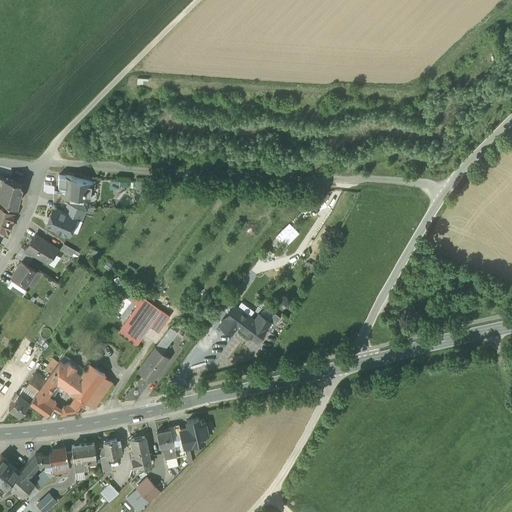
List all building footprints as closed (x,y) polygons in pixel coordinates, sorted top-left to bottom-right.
[(92,177),(66,174),(66,175),(65,183),(64,189),(64,191),(70,192),(90,194),(92,177)] [(119,176),(110,176),(109,183),(119,184),(119,176)] [(20,183),(4,177),(0,187),(0,204),(14,209),(22,186),(20,183)] [(145,187),(151,179),(135,177),(134,183),(138,186),(145,187)] [(64,189),(53,187),(52,196),(67,198),(69,198),(70,192),(64,191),(64,189)] [(69,198),(67,198),(63,208),(71,211),(71,212),(75,213),(81,216),(85,205),(83,200),(69,198)] [(63,208),(52,203),(48,212),(50,213),(47,222),(60,227),(61,230),(64,232),(67,230),(68,230),(75,213),(71,212),(71,211),(63,208)] [(14,209),(0,204),(0,223),(4,226),(6,227),(9,226),(14,209)] [(57,245),(36,230),(25,246),(47,260),(57,245)] [(75,247),(64,239),(59,246),(71,254),(75,247)] [(35,266),(21,257),(12,272),(25,281),(35,266)] [(26,288),(11,278),(7,284),(22,294),(26,288)] [(160,309),(142,297),(137,303),(131,312),(118,332),(135,344),(151,323),(160,309)] [(241,326),(248,317),(233,306),(220,324),(231,332),(238,324),(241,326)] [(168,315),(160,309),(151,323),(158,328),(168,315)] [(274,311),(268,319),(270,320),(265,326),(269,330),(280,315),(274,311)] [(254,319),(249,315),(248,317),(241,326),(257,338),(265,326),(270,320),(268,319),(259,312),(254,319)] [(170,323),(157,345),(164,350),(178,328),(170,323)] [(153,345),(137,368),(152,379),(169,356),(153,345)] [(53,357),(44,369),(49,373),(49,372),(58,361),(53,357)] [(65,363),(59,359),(58,360),(58,361),(49,372),(58,378),(57,380),(70,389),(81,374),(75,370),(76,369),(76,367),(69,362),(65,362),(65,363)] [(81,374),(70,389),(77,394),(69,404),(63,405),(62,407),(59,411),(59,413),(79,410),(86,400),(92,391),(103,376),(105,373),(89,362),(81,374)] [(45,378),(36,371),(33,374),(43,381),(45,378)] [(58,378),(49,372),(49,373),(47,376),(55,382),(57,380),(58,378)] [(43,381),(33,374),(25,386),(35,392),(43,381)] [(35,392),(29,400),(47,413),(52,406),(55,402),(56,401),(49,396),(48,398),(46,396),(55,382),(47,376),(45,378),(43,381),(35,392)] [(103,376),(92,391),(100,397),(111,382),(103,376)] [(25,386),(24,387),(23,386),(18,393),(29,400),(35,392),(25,386)] [(100,397),(92,391),(86,400),(95,407),(101,398),(100,397)] [(16,392),(12,398),(14,400),(9,407),(19,414),(29,400),(18,393),(16,392)] [(62,407),(55,402),(52,406),(59,411),(62,407)] [(198,415),(186,418),(188,424),(180,426),(184,443),(193,441),(204,439),(203,436),(205,432),(208,431),(205,420),(200,421),(198,415)] [(170,426),(156,429),(160,444),(173,441),(170,426)] [(144,434),(131,436),(135,455),(132,456),(134,464),(148,461),(146,453),(148,452),(144,434)] [(116,436),(109,437),(109,436),(105,437),(105,438),(104,438),(105,445),(99,446),(100,454),(108,452),(122,450),(120,442),(117,442),(116,436)] [(94,441),(71,444),(72,449),(73,456),(79,456),(80,461),(83,461),(88,461),(97,460),(94,441)] [(173,441),(160,444),(161,448),(163,447),(165,456),(176,454),(173,441)] [(65,446),(53,448),(53,451),(49,452),(50,460),(51,462),(52,467),(55,467),(66,465),(68,465),(66,450),(65,446)] [(72,449),(66,450),(68,465),(66,465),(67,471),(75,470),(73,456),(72,449)] [(42,452),(35,452),(19,470),(26,477),(27,476),(38,463),(39,462),(46,462),(46,460),(50,460),(49,452),(42,452)] [(108,452),(100,454),(102,465),(106,464),(106,463),(109,462),(108,452)] [(1,454),(0,455),(0,480),(5,485),(9,481),(19,470),(1,454)] [(83,461),(80,461),(79,456),(73,456),(75,470),(84,468),(83,461)] [(49,469),(35,484),(38,486),(53,472),(52,469),(49,469)] [(26,477),(19,470),(9,481),(22,493),(33,481),(27,476),(26,477)] [(141,480),(137,484),(149,497),(159,488),(147,475),(141,480)] [(119,490),(110,480),(100,490),(108,499),(119,490)] [(33,481),(22,493),(26,496),(38,486),(35,484),(33,481)] [(45,510),(58,498),(49,489),(36,501),(45,510)]
